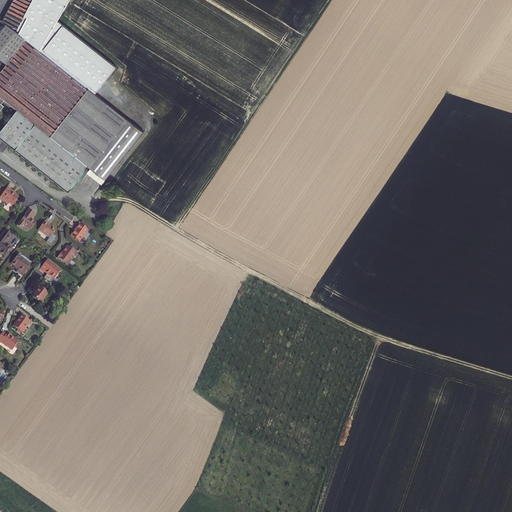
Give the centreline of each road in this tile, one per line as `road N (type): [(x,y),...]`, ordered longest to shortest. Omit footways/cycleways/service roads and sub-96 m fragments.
road 1 (track): [(0,154),(58,196),(131,201),(379,336),(511,378)]
road 2 (track): [(175,228),(329,0)]
